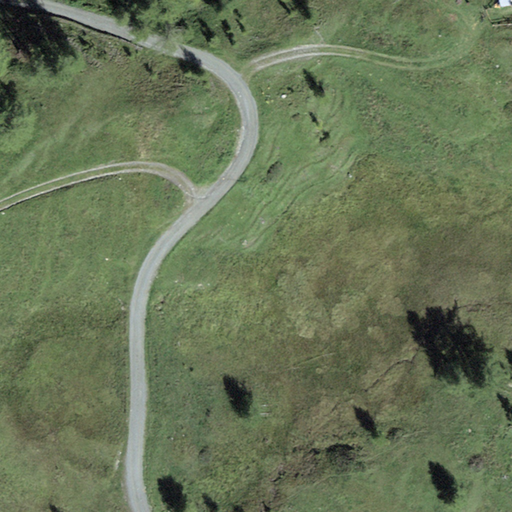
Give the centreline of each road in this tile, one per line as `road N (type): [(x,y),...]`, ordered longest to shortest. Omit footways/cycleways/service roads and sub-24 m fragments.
road 1 (track): [(141,511),(132,407),(136,298),(172,231),(242,159),(252,121),(228,78),(180,51),(11,0)]
road 2 (track): [(0,204),(115,165),(165,169),(200,205)]
